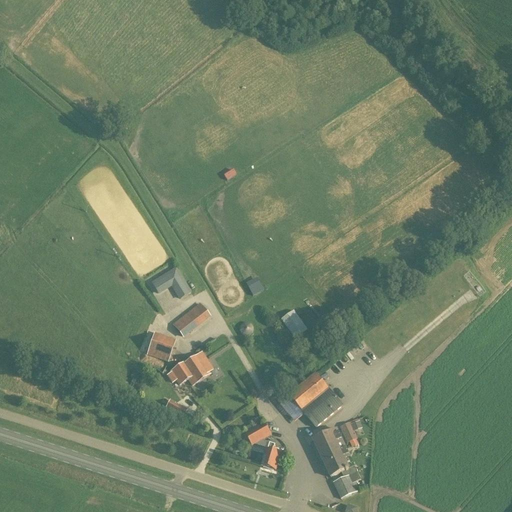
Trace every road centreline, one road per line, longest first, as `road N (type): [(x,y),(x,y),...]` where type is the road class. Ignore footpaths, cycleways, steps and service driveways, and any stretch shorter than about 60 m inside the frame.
road 1 (unclassified): [(295,507),(0,412)]
road 2 (primary): [(241,511),(0,435)]
